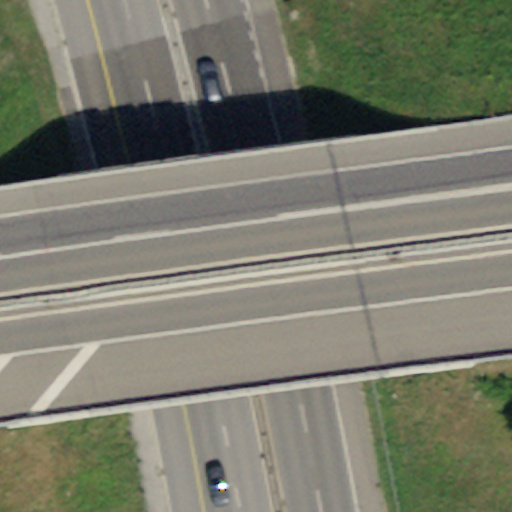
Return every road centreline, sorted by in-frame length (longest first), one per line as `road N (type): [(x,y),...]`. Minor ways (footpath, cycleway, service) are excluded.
road 1 (primary): [(101,0),(218,511)]
road 2 (motorway): [(0,336),(511,269)]
road 3 (primary): [(319,511),(210,37)]
road 4 (motorway): [(271,222),(0,257)]
road 5 (motorway): [(511,167),(339,188),(271,222)]
road 6 (motorway): [(511,209),(349,229),(271,222)]
